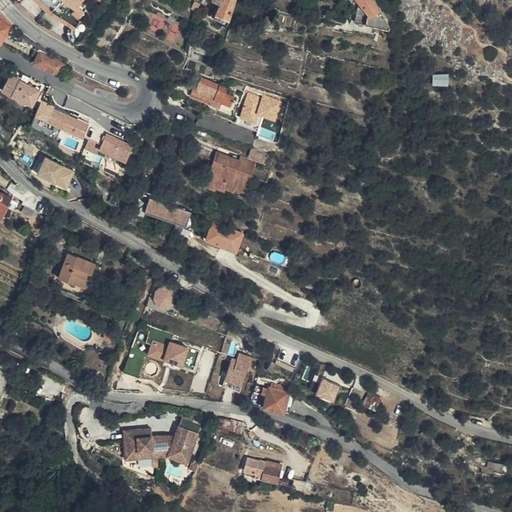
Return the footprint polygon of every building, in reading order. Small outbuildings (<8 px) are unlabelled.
[(37,19),(47,9),(37,0),(17,0),(26,9),(37,19)] [(51,13),(57,18),(71,27),(67,32),(68,42),(76,46),(89,25),(74,11),(80,2),(76,0),(37,0),(47,9),(51,13)] [(234,0),(222,0),(221,3),(220,3),(214,15),(227,23),(227,21),(234,0)] [(374,0),(356,0),(359,3),(354,21),(384,28),(386,28),(389,26),(374,0)] [(0,41),(10,25),(0,18),(0,41)] [(60,74),(65,62),(40,50),(35,62),(60,74)] [(447,84),(446,73),(433,73),(433,84),(447,84)] [(229,106),(234,95),(225,91),(227,87),(201,76),(198,84),(194,82),(184,108),(199,115),(205,99),(211,101),(210,103),(218,107),(220,102),(229,106)] [(11,92),(32,103),(39,88),(19,77),(11,92)] [(264,116),(277,120),(282,101),(248,90),(240,118),(261,124),(264,116)] [(40,105),(39,105),(35,113),(50,121),(56,108),(47,102),(42,100),(40,105)] [(56,108),(50,121),(82,138),(88,125),(56,108)] [(105,134),(98,149),(124,163),(132,148),(105,134)] [(98,149),(96,151),(123,165),(124,163),(98,149)] [(253,160),(240,155),(237,161),(217,153),(206,183),(213,186),(214,183),(222,186),(223,184),(231,187),(232,185),(243,189),(253,160)] [(69,186),(76,168),(43,156),(37,175),(69,186)] [(0,215),(2,217),(12,197),(0,190),(0,215)] [(191,209),(150,195),(145,210),(181,222),(183,217),(188,219),(191,209)] [(213,220),(206,237),(235,248),(242,231),(213,220)] [(65,243),(67,235),(54,230),(51,237),(65,243)] [(235,248),(206,237),(204,240),(234,252),(235,248)] [(58,277),(68,281),(69,278),(87,285),(96,263),(63,250),(59,259),(64,261),(58,277)] [(69,278),(68,281),(86,288),(87,285),(69,278)] [(166,291),(164,291),(162,291),(162,292),(161,292),(160,293),(159,294),(158,295),(158,296),(157,297),(157,298),(157,300),(157,301),(157,303),(158,305),(158,306),(159,307),(160,307),(162,309),(163,309),(164,309),(166,309),(167,309),(169,309),(170,309),(171,308),(172,307),(174,306),(174,304),(175,303),(175,301),(175,299),(175,298),(175,297),(174,295),(173,294),(171,292),(170,292),(168,291),(166,291)] [(106,352),(114,334),(107,330),(98,348),(106,352)] [(164,362),(164,361),(181,366),(187,349),(170,343),(168,348),(152,343),(148,357),(164,362)] [(252,370),(255,358),(238,352),(234,365),(252,370)] [(181,366),(164,361),(164,362),(163,365),(165,366),(167,367),(169,368),(171,369),(173,369),(176,370),(178,370),(179,370),(181,366)] [(334,399),(342,383),(323,374),(315,389),(334,399)] [(263,408),(285,414),(285,411),(290,393),(290,391),(288,391),(289,386),(276,382),(275,387),(269,385),(263,408)] [(290,393),(285,411),(290,413),(294,394),(290,393)] [(241,432),(243,422),(232,419),(230,429),(241,432)] [(151,432),(122,434),(124,456),(131,455),(132,462),(153,460),(152,448),(166,447),(167,453),(169,453),(188,460),(199,427),(181,420),(178,428),(151,439),(151,432)] [(341,421),(338,427),(343,429),(346,424),(341,421)] [(166,447),(152,448),(153,460),(170,459),(186,465),(188,460),(169,453),(167,453),(166,447)] [(244,470),(247,471),(255,473),(254,476),(265,479),(268,470),(263,468),(264,466),(265,460),(259,459),(259,460),(247,457),(244,470)] [(280,469),(264,466),(263,468),(268,470),(265,479),(277,481),(280,469)]
